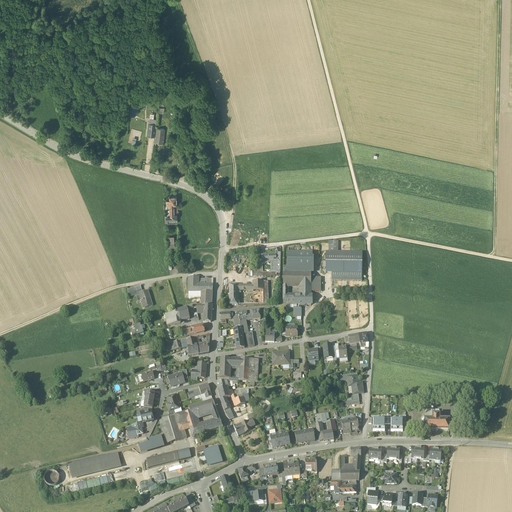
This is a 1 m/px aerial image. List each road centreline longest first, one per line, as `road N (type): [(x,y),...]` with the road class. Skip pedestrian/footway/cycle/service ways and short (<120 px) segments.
road 1 (tertiary): [(220,273),(222,219),(203,194),(75,156),(0,113)]
road 2 (track): [(511,261),(366,232),(222,250)]
road 3 (track): [(489,257),(498,0)]
road 4 (track): [(366,232),(306,0)]
road 5 (track): [(223,227),(234,203),(234,161),(176,0)]
road 6 (track): [(27,0),(75,156)]
road 7 (residential): [(212,354),(371,331)]
road 8 (track): [(126,285),(0,334)]
road 9 (tertiary): [(243,461),(364,442)]
